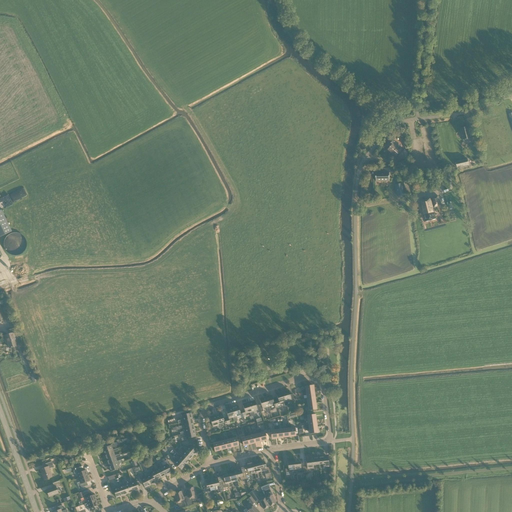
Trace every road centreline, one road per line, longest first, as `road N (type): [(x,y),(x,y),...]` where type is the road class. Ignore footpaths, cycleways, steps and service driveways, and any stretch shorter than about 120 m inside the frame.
road 1 (unclassified): [(351,511),(358,170),(390,130),(417,118)]
road 2 (residential): [(210,464),(200,422),(206,410),(299,379),(321,387),(329,441)]
